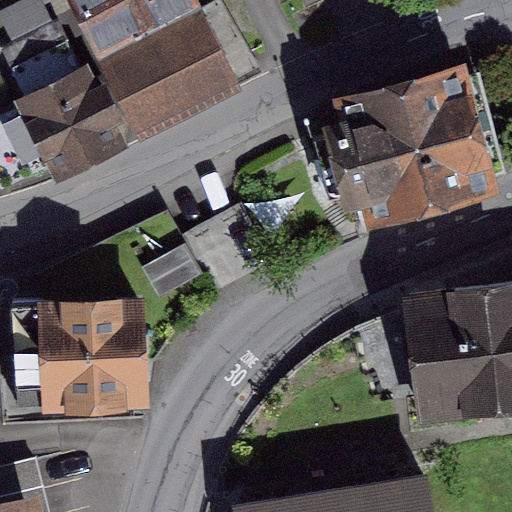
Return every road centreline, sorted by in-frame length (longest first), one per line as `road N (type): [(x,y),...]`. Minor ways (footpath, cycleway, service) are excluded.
road 1 (residential): [(511,13),(471,6),(390,33),(87,197),(0,225)]
road 2 (residential): [(153,511),(166,466),(217,367),(258,330),(356,274),(511,205)]
